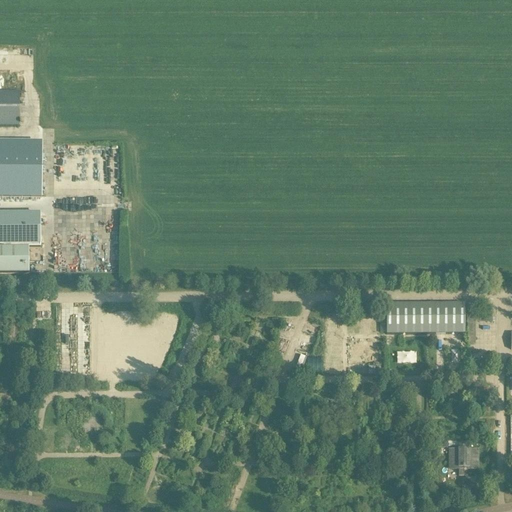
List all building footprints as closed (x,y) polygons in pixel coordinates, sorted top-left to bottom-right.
[(0,126),(20,126),(20,92),(0,92),(0,126)] [(0,143),(0,199),(42,200),(43,144),(0,143)] [(0,274),(29,274),(29,249),(41,249),(40,216),(0,215),(0,274)] [(465,305),(386,305),(386,335),(465,335),(465,305)] [(417,364),(418,352),(398,352),(398,363),(417,364)] [(129,380),(129,371),(116,371),(116,380),(129,380)] [(477,469),(477,452),(468,452),(468,450),(458,450),(458,452),(450,452),(450,469),(458,469),(458,477),(464,477),(464,469),(477,469)]
